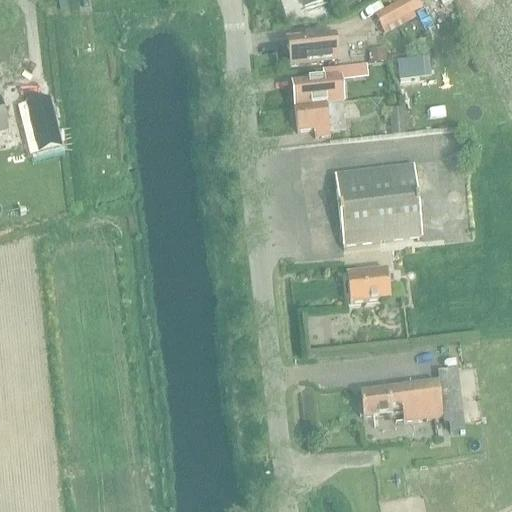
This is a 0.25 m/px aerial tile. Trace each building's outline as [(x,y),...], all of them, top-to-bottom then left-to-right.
[(375,17),(382,30),(411,13),(405,1),(375,17)] [(286,41),(288,67),(336,63),(333,37),(286,41)] [(369,79),(367,68),(340,71),(341,81),(369,79)] [(292,110),(339,104),(340,104),(339,92),(335,92),(334,80),(289,85),(292,110)] [(48,102),(25,109),(38,155),(60,148),(48,102)] [(339,104),(292,110),(294,134),(311,132),(312,139),(327,138),(326,134),(342,133),(339,104)] [(388,111),(390,136),(403,135),(400,110),(388,111)] [(332,177),(340,248),(420,238),(411,168),(332,177)] [(344,276),(347,305),(388,300),(384,272),(344,276)] [(401,425),(440,421),(436,385),(358,395),(361,420),(390,416),(389,408),(399,407),(401,425)]
